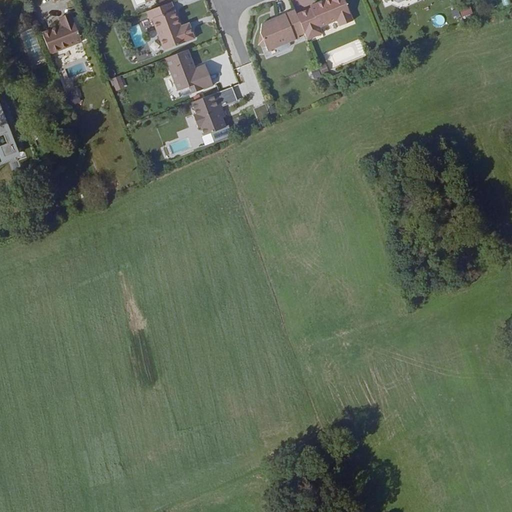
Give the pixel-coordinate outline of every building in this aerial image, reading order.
[(134,0),(137,8),(146,5),(144,0),(134,0)] [(147,0),(148,2),(150,1),(153,9),(171,2),(177,0),(147,0)] [(311,9),(297,15),(304,34),(307,40),(322,34),(319,28),(337,20),(340,27),(353,21),(343,0),(325,0),(316,4),(318,8),(312,11),(311,9)] [(190,28),(182,31),(180,27),(171,2),(153,9),(147,12),(150,20),(152,20),(164,51),(195,39),(190,28)] [(465,18),(474,12),(467,3),(459,9),(465,18)] [(458,8),(451,11),(454,18),(461,16),(458,8)] [(260,45),(261,45),(266,46),(268,51),(277,47),(278,50),(281,51),(289,47),(290,45),(289,43),(299,38),(298,36),(304,34),(297,15),(295,10),(278,17),(279,20),(274,22),(270,20),(262,24),(258,43),(258,44),(259,44),(259,45),(260,45)] [(62,24),(42,32),(50,53),(81,40),(71,14),(69,13),(61,16),(59,18),(62,24)] [(434,25),(444,25),(444,15),(434,16),(434,25)] [(129,28),(136,46),(145,43),(138,24),(129,28)] [(36,39),(24,44),(33,65),(45,60),(36,39)] [(194,66),(188,50),(166,58),(178,91),(181,98),(213,86),(206,65),(192,70),(191,67),(194,66)] [(321,74),(318,67),(311,69),(314,76),(321,74)] [(119,76),(112,78),(115,85),(122,83),(119,76)] [(76,87),(65,92),(72,105),(83,100),(76,87)] [(216,93),(192,103),(196,115),(193,116),(198,128),(201,127),(204,136),(225,128),(222,118),(220,113),(223,111),(216,93)] [(179,138),(165,142),(169,157),(198,149),(190,117),(186,118),(189,128),(177,131),(179,138)]
